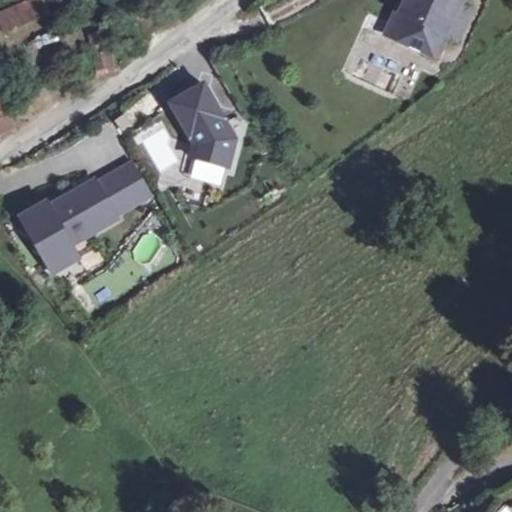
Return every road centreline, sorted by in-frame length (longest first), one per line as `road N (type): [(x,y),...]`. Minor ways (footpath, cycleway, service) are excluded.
road 1 (residential): [(0,157),(229,0)]
road 2 (unclassified): [(416,511),(511,401)]
